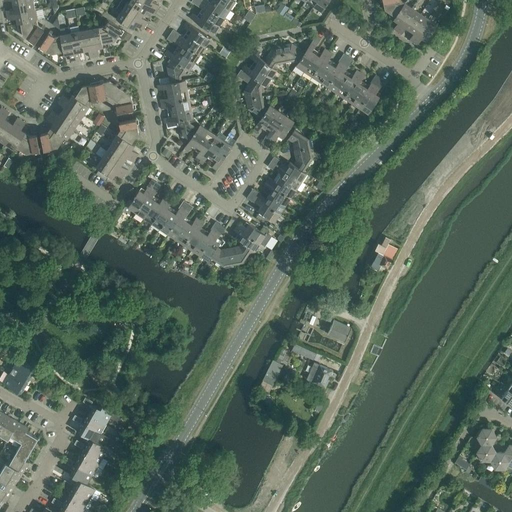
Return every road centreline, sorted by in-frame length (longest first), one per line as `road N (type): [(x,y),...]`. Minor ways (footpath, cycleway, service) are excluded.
road 1 (tertiary): [(138,511),(291,246),(433,96)]
road 2 (unclassified): [(269,511),(429,207),(511,117)]
road 3 (residential): [(137,63),(46,79),(2,51),(0,39)]
road 4 (residential): [(418,511),(483,408),(511,423)]
road 5 (residential): [(60,170),(115,205),(152,156)]
